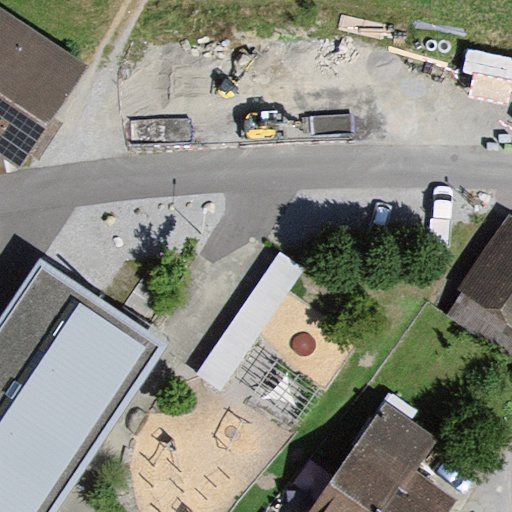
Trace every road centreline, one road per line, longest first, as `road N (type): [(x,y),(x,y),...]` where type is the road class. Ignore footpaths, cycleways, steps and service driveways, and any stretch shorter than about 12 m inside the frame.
road 1 (residential): [(511,164),(211,171),(0,196)]
road 2 (track): [(22,191),(130,0)]
